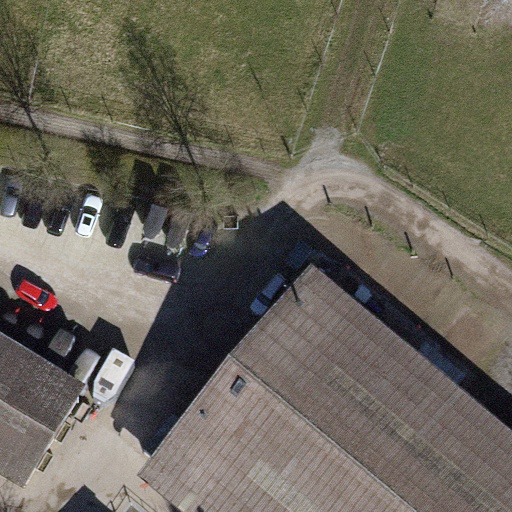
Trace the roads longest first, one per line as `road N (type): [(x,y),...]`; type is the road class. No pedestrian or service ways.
road 1 (unknown): [(511,295),(324,181),(0,109)]
road 2 (track): [(386,0),(324,181),(209,297)]
